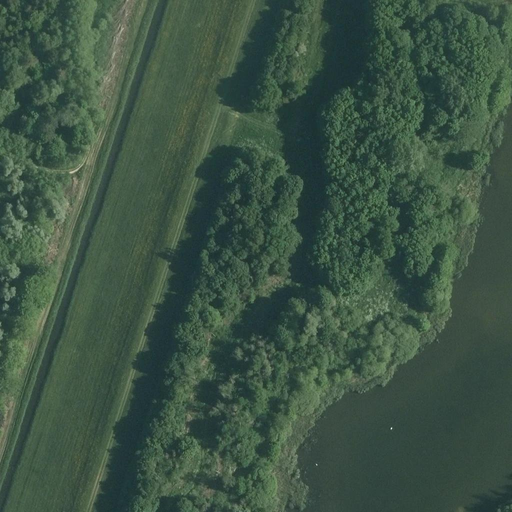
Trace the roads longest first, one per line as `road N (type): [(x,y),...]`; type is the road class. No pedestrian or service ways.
road 1 (track): [(143,0),(0,453)]
road 2 (track): [(314,114),(310,159),(318,200),(310,251),(256,307),(223,368),(204,427),(202,468),(172,511)]
